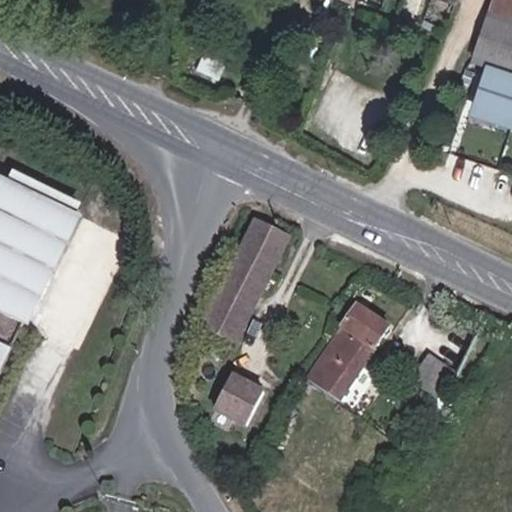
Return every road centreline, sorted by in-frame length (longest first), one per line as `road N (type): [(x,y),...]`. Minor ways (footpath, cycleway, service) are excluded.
road 1 (unclassified): [(244,158),(166,319),(161,391),(173,447),(211,511)]
road 2 (tertiary): [(244,158),(511,289)]
road 3 (tertiary): [(244,158),(0,42)]
